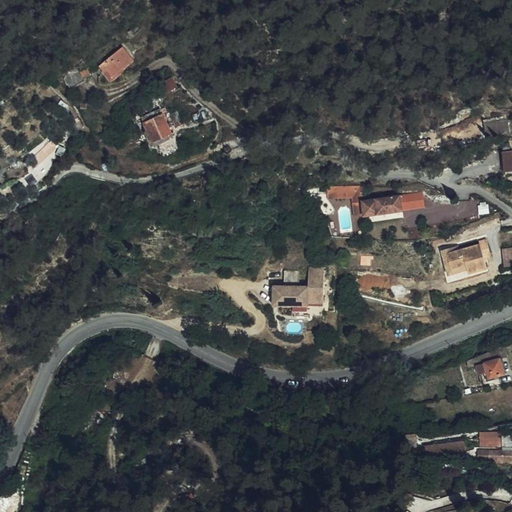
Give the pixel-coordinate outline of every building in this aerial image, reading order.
[(99,66),(104,72),(107,70),(112,75),(122,67),(123,69),(133,61),(123,47),(99,66)] [(93,72),(89,67),(79,72),(84,80),(92,76),(91,74),(93,72)] [(107,70),(104,72),(103,73),(111,82),(125,71),(123,69),(122,67),(112,75),(107,70)] [(68,85),(70,89),(85,82),(84,80),(79,72),(68,75),(63,80),(67,86),(68,85)] [(140,99),(145,106),(161,96),(176,87),(171,79),(140,99)] [(158,139),(160,142),(172,136),(159,110),(141,119),(143,124),(152,142),(158,139)] [(170,115),(175,126),(181,124),(182,128),(195,124),(194,121),(198,119),(196,113),(179,119),(177,112),(170,115)] [(488,134),(511,131),(509,116),(485,120),(488,134)] [(31,170),(55,148),(50,143),(32,159),(34,162),(29,167),(31,170)] [(511,170),(511,151),(503,153),(505,172),(511,170)] [(326,189),(326,199),(352,199),(352,204),(362,203),(361,197),(361,193),(360,188),(326,189)] [(406,207),(424,205),(422,193),(404,196),(406,207)] [(362,203),(352,204),(354,218),(364,217),(401,212),(399,199),(362,203)] [(468,271),(469,274),(488,269),(485,259),(491,257),(486,240),(478,242),(479,245),(460,250),(446,254),(445,250),(441,251),(444,260),(448,259),(451,270),(466,266),(468,271)] [(448,259),(444,260),(449,276),(468,271),(466,266),(451,270),(448,259)] [(323,302),(325,266),(310,265),(309,285),(274,284),(273,304),(309,305),(309,302),(323,302)] [(477,366),(502,359),(508,357),(505,346),(467,362),(469,368),(477,366)] [(506,374),(502,359),(477,366),(479,375),(489,373),(490,378),(506,374)] [(480,446),(501,446),(500,430),(480,431),(480,446)] [(465,441),(426,446),(428,456),(466,451),(465,441)] [(477,458),(511,462),(511,450),(478,449),(477,458)] [(409,506),(410,500),(404,498),(401,505),(405,507),(409,506)]
